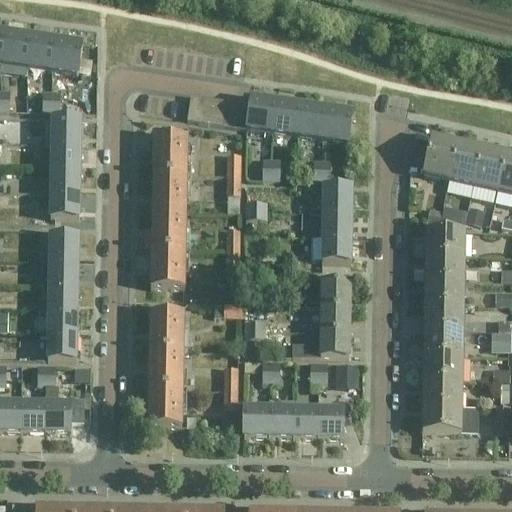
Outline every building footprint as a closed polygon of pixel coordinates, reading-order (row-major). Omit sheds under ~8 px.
[(177,61),(177,35),(158,35),(159,61),(177,61)] [(0,69),(0,77),(24,81),(30,42),(5,38),(0,69)] [(25,81),(27,73),(50,77),(55,45),(30,42),(24,81),(25,81)] [(81,49),(55,45),(50,77),(76,81),(81,49)] [(0,95),(0,106),(9,107),(10,96),(0,95)] [(42,96),(42,107),(59,107),(59,97),(42,96)] [(189,101),(186,125),(198,127),(202,103),(189,101)] [(213,105),(202,103),(198,127),(210,128),(213,105)] [(245,134),(271,137),(275,106),(250,103),(249,110),(245,134)] [(221,130),(225,106),(213,105),(210,128),(221,130)] [(9,107),(0,106),(0,117),(9,118),(9,107)] [(236,108),(225,106),(221,130),(233,132),(236,108)] [(271,137),(286,140),(284,149),(294,150),(300,110),(275,106),(271,137)] [(59,107),(42,107),(42,117),(59,118),(59,107)] [(249,110),(236,108),(233,132),(245,134),(249,110)] [(296,150),(298,141),(321,145),(325,114),(300,110),(294,150),(296,150)] [(351,117),(325,114),(321,145),(346,148),(351,117)] [(51,124),(51,150),(80,150),(80,125),(51,124)] [(151,162),(151,180),(185,181),(186,162),(186,143),(152,142),(151,162)] [(423,181),(448,186),(456,148),(431,143),(423,181)] [(448,186),(472,192),(480,154),(456,148),(448,186)] [(51,150),(50,174),(79,174),(80,150),(51,150)] [(472,192),(496,197),(505,159),(480,154),(472,192)] [(496,197),(511,200),(511,160),(505,159),(496,197)] [(220,163),(220,171),(240,172),(240,162),(226,161),(226,163),(220,163)] [(262,164),(262,175),(279,175),(279,164),(262,164)] [(300,180),(301,164),(282,164),(281,179),(300,180)] [(346,183),(346,175),(358,175),(359,165),(333,164),(333,182),(346,183)] [(313,165),(312,176),(330,176),(330,166),(313,165)] [(226,176),(226,182),(240,182),(240,172),(220,171),(220,176),(226,176)] [(50,174),(50,198),(79,199),(79,174),(50,174)] [(279,175),(262,175),(262,186),(279,186),(279,175)] [(330,176),(312,176),(312,186),(329,187),(330,176)] [(151,199),(150,218),(184,219),(185,200),(185,181),(151,180),(151,199)] [(226,182),(226,192),(240,192),(240,182),(226,182)] [(240,192),(226,192),(226,202),(240,202),(240,192)] [(314,217),(315,218),(350,218),(350,193),(321,192),(321,207),(314,207),(314,217)] [(50,198),(50,224),(79,224),(79,199),(50,198)] [(245,225),(256,226),(256,209),(246,209),(245,225)] [(256,209),(256,226),(266,226),(266,209),(256,209)] [(481,232),(481,231),(485,215),(469,212),(466,231),(481,232)] [(438,229),(438,228),(441,217),(429,214),(426,226),(438,229)] [(150,237),(150,256),(184,256),(184,237),(184,219),(150,218),(150,237)] [(321,218),(321,231),(321,242),(350,242),(350,218),(315,218),(321,218)] [(502,227),(500,232),(511,235),(511,225),(505,224),(504,227),(502,227)] [(225,236),(225,247),(239,247),(239,236),(225,236)] [(424,236),(424,261),(462,262),(462,236),(424,236)] [(49,241),(48,267),(78,267),(78,242),(49,241)] [(311,265),(320,265),(320,267),(349,268),(350,242),(321,242),(311,242),(311,265)] [(225,247),(225,257),(239,257),(239,247),(225,247)] [(149,274),(149,294),(183,295),(183,275),(184,256),(150,256),(149,274)] [(225,257),(225,267),(239,267),(239,257),(225,257)] [(424,261),(423,286),(462,287),(462,262),(424,261)] [(48,267),(47,291),(77,292),(78,267),(48,267)] [(239,267),(225,267),(225,277),(239,277),(239,267)] [(244,268),(243,285),(253,285),(254,268),(244,268)] [(264,268),(254,268),(253,285),(264,285),(264,268)] [(423,286),(423,311),(461,312),(462,287),(423,286)] [(304,300),(304,312),(348,313),(348,288),(319,288),(319,301),(304,300)] [(47,291),(47,316),(76,317),(77,292),(47,291)] [(511,298),(496,298),(495,311),(510,311),(511,298)] [(423,311),(423,336),(461,337),(461,312),(423,311)] [(304,313),(319,314),(319,337),(348,337),(348,313),(304,312),(304,313)] [(47,316),(46,341),(76,341),(76,317),(47,316)] [(148,338),(148,356),(181,357),(182,338),(182,319),(148,318),(148,338)] [(498,326),(498,337),(511,337),(511,326),(498,326)] [(243,345),(244,345),(253,345),(253,328),(243,328),(243,345)] [(264,328),(253,328),(253,345),(264,345),(264,328)] [(423,336),(422,362),(461,362),(461,337),(423,336)] [(292,362),(319,363),(347,363),(348,337),(319,337),(319,350),(292,350),(292,362)] [(511,338),(490,338),(490,358),(511,358),(511,338)] [(46,341),(46,366),(75,367),(76,341),(46,341)] [(147,375),(147,394),(181,395),(181,376),(181,357),(148,356),(147,375)] [(422,362),(422,387),(460,387),(461,362),(422,362)] [(243,364),(242,395),(257,395),(258,364),(243,364)] [(262,367),(261,378),(279,379),(279,368),(262,367)] [(285,377),(302,376),(302,367),(284,368),(285,377)] [(330,382),(347,383),(348,368),(331,367),(330,382)] [(310,368),(310,379),(326,380),(327,368),(310,368)] [(7,381),(25,383),(27,371),(8,369),(7,381)] [(37,370),(37,382),(55,382),(55,371),(37,370)] [(224,374),(223,384),(237,385),(237,374),(224,374)] [(279,379),(261,378),(261,389),(278,390),(279,379)] [(326,380),(310,379),(309,390),(326,391),(326,380)] [(37,382),(36,393),(45,394),(55,394),(55,392),(55,382),(37,382)] [(223,384),(223,395),(237,395),(237,385),(223,384)] [(422,387),(422,412),(460,412),(460,387),(422,387)] [(509,389),(501,389),(500,402),(509,403),(509,389)] [(44,409),(44,438),(54,439),(69,439),(69,428),(82,429),(83,405),(69,405),(69,410),(57,409),(57,392),(55,392),(55,394),(45,394),(45,401),(44,409)] [(146,413),(146,433),(163,433),(167,433),(180,433),(180,414),(181,395),(147,394),(146,413)] [(223,395),(223,405),(237,406),(237,395),(223,395)] [(317,402),(317,415),(316,443),(341,444),(342,415),(328,415),(328,403),(317,402)] [(237,406),(223,405),(223,416),(237,416),(237,406)] [(280,414),(268,414),(267,442),(292,443),(292,405),(281,405),(280,414)] [(293,405),(292,405),(292,443),(316,443),(317,415),(293,415),(293,405)] [(0,437),(19,438),(21,438),(21,409),(0,408),(0,437)] [(21,409),(21,438),(26,438),(44,438),(44,409),(26,409),(21,409)] [(460,438),(460,412),(422,412),(421,438),(460,438)] [(494,443),(509,443),(510,413),(495,412),(494,443)] [(242,442),(267,442),(268,414),(242,414),(242,442)]
